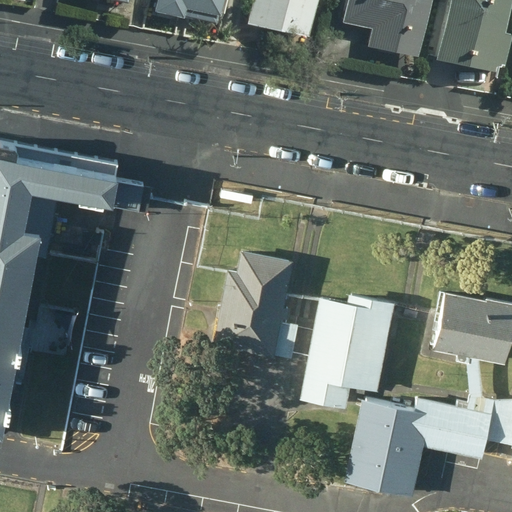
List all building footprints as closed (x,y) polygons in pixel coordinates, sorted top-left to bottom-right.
[(147,0),(128,0),(125,12),(143,17),(147,0)] [(152,0),(150,13),(212,27),(215,17),(216,17),(220,0),(152,0)] [(313,0),(250,0),(246,23),(305,37),(313,0)] [(344,0),(340,21),(370,28),(367,45),(413,55),(425,0),(344,0)] [(446,0),(433,60),(493,73),(493,67),(497,68),(498,65),(502,66),(508,35),(501,33),(507,0),(446,0)] [(0,420),(2,421),(34,244),(47,247),(59,180),(110,189),(115,158),(0,137),(0,420)] [(238,264),(227,263),(213,340),(274,352),(275,349),(291,352),(298,320),(281,317),(293,255),(241,245),(238,264)] [(446,285),(434,344),(457,348),(456,356),(467,358),(470,388),(468,401),(418,391),(416,402),(362,390),(345,473),(414,487),(424,440),(482,453),(486,433),(511,438),(511,393),(494,394),(483,393),(480,353),(503,357),(511,319),(511,297),(486,292),(486,294),(446,285)] [(348,292),(320,288),(301,393),(346,400),(350,378),(378,382),(393,294),(348,286),(348,292)]
